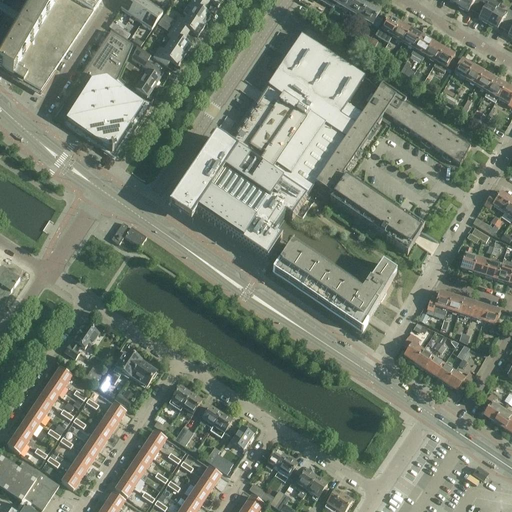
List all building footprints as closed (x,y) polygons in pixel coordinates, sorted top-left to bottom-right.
[(36,0),(0,62),(0,69),(13,77),(14,75),(25,81),(23,84),(41,93),(93,15),(102,0),(36,0)] [(131,19),(143,2),(139,0),(128,0),(121,12),(131,19)] [(207,8),(195,0),(192,0),(187,8),(191,11),(187,16),(204,28),(211,18),(204,13),(207,8)] [(222,0),(195,0),(207,8),(210,3),(217,8),(222,0)] [(316,0),(333,10),(335,6),(339,0),(316,0)] [(347,13),(355,0),(339,0),(335,6),(347,13)] [(360,20),(368,7),(356,0),(355,0),(347,13),(360,20)] [(450,0),(449,3),(458,9),(463,0),(450,0)] [(476,12),(482,0),(463,0),(458,9),(468,14),(471,9),(476,12)] [(499,6),(488,0),(482,0),(476,12),(481,15),(478,20),(488,26),(498,10),(497,9),(499,6)] [(141,26),(153,9),(143,2),(131,19),(129,22),(132,25),(134,22),(141,26)] [(368,7),(360,20),(372,27),(380,14),(368,7)] [(151,33),(162,15),(153,9),(141,26),(151,33)] [(505,29),(511,17),(511,13),(508,11),(506,15),(498,10),(488,26),(497,32),(500,26),(505,29)] [(327,20),(311,11),(308,17),(323,26),(326,22),(327,20)] [(165,16),(161,21),(169,26),(172,22),(165,17),(165,16)] [(204,28),(187,16),(183,22),(179,20),(173,29),(187,38),(190,33),(197,38),(204,28)] [(392,39),(400,26),(388,19),(380,33),(392,39)] [(326,22),(323,26),(335,34),(338,29),(332,25),(326,22)] [(160,24),(156,30),(160,34),(164,28),(160,24)] [(120,37),(123,32),(119,29),(115,27),(112,25),(109,30),(120,37)] [(403,46),(411,32),(400,26),(392,39),(403,46)] [(187,38),(173,29),(167,38),(171,41),(167,46),(184,58),(191,48),(183,43),(187,38)] [(338,29),(335,34),(342,38),(345,33),(344,32),(338,29)] [(126,42),(128,40),(130,36),(123,32),(120,37),(126,42)] [(411,32),(403,46),(413,52),(414,52),(422,38),(411,32)] [(132,49),(111,34),(80,80),(78,84),(88,93),(68,123),(67,122),(67,123),(64,127),(63,128),(65,129),(97,151),(97,150),(109,158),(114,162),(117,157),(125,145),(146,113),(150,106),(151,107),(153,103),(153,102),(150,106),(138,100),(118,82),(121,76),(132,49)] [(365,37),(358,49),(364,52),(371,40),(365,37)] [(425,58),(433,45),(422,38),(414,52),(413,52),(410,57),(421,64),(424,58),(425,58)] [(215,140),(201,161),(169,210),(191,224),(197,215),(236,241),(236,242),(267,263),(282,240),(274,236),(285,219),(291,223),(306,201),(306,200),(315,187),(377,90),(301,39),(276,76),(277,76),(228,148),(215,140)] [(135,40),(133,43),(140,49),(143,45),(135,40)] [(374,51),(378,44),(371,40),(367,47),(374,51)] [(435,65),(443,51),(433,45),(425,58),(435,65)] [(184,58),(167,46),(163,52),(159,49),(153,59),(167,69),(170,63),(177,68),(184,58)] [(150,58),(136,49),(131,61),(148,72),(147,74),(135,93),(147,101),(159,82),(158,82),(164,74),(147,63),(150,58)] [(443,51),(435,65),(447,71),(452,63),(455,58),(443,51)] [(280,61),(275,57),(268,67),(273,71),(280,61)] [(398,72),(402,64),(395,60),(390,67),(398,72)] [(461,62),(453,75),(465,82),(473,69),(461,62)] [(452,63),(447,71),(451,74),(456,65),(452,63)] [(476,88),(484,75),(473,69),(465,82),(476,88)] [(418,84),(422,77),(416,74),(412,81),(418,84)] [(484,75),(476,88),(487,95),(495,81),(484,75)] [(498,101),(506,88),(495,81),(487,95),(484,99),(495,105),(497,101),(498,101)] [(443,133),(434,126),(420,117),(413,112),(406,108),(404,106),(405,104),(406,103),(400,99),(399,100),(387,92),(388,91),(382,87),(379,91),(375,96),(315,187),(321,191),(321,190),(333,197),(331,200),(331,201),(332,199),(333,199),(344,181),(342,179),(344,175),(345,174),(346,174),(346,175),(351,168),(350,168),(359,153),(360,154),(368,144),(366,143),(376,128),(377,129),(381,123),(380,122),(384,117),(392,123),(394,124),(401,129),(402,128),(410,133),(409,134),(422,143),(423,142),(431,148),(430,149),(443,157),(444,156),(452,162),(452,163),(459,168),(470,151),(463,146),(453,139),(443,133)] [(511,91),(506,88),(498,101),(509,108),(508,109),(511,110),(511,91)] [(442,94),(439,100),(451,107),(454,101),(452,100),(442,94)] [(467,103),(461,113),(466,116),(472,105),(467,103)] [(472,120),(471,120),(483,127),(487,120),(476,113),(472,120)] [(486,123),(483,128),(493,134),(496,129),(486,123)] [(423,229),(404,216),(403,217),(401,219),(345,181),(344,181),(333,199),(332,199),(331,201),(331,200),(330,202),(337,207),(338,207),(339,205),(350,212),(348,214),(348,215),(362,224),(363,223),(362,223),(364,222),(375,229),(373,231),(383,238),(387,241),(385,242),(407,257),(408,254),(414,245),(421,233),(422,231),(423,229)] [(502,215),(511,202),(501,195),(497,200),(492,196),(484,208),(490,212),(492,208),(502,215)] [(511,221),(511,202),(502,215),(511,221)] [(473,226),(477,229),(489,236),(490,234),(492,230),(481,223),(476,220),(473,226)] [(123,225),(118,232),(112,242),(119,247),(124,239),(125,240),(140,250),(146,241),(131,230),(130,232),(128,230),(128,229),(123,225)] [(489,236),(493,239),(493,238),(498,231),(494,228),(489,236)] [(474,231),(471,237),(479,242),(481,243),(485,237),(477,232),(474,231)] [(504,235),(500,242),(509,246),(511,241),(511,240),(504,235)] [(362,295),(292,248),(293,247),(292,247),(291,248),(290,249),(283,260),(282,262),(279,266),(273,275),(361,334),(367,326),(368,324),(368,323),(372,316),(380,303),(384,296),(396,275),(388,269),(382,266),(377,274),(362,295)] [(472,275),(476,260),(469,257),(471,251),(466,250),(460,271),(472,275)] [(484,279),(489,264),(476,260),(472,275),(484,279)] [(496,283),(501,267),(489,264),(484,279),(496,283)] [(508,286),(511,273),(511,271),(501,267),(496,283),(508,286)] [(0,310),(19,282),(1,270),(0,271),(0,288),(1,289),(0,290),(0,310)] [(444,317),(446,313),(451,298),(439,294),(436,301),(431,299),(427,312),(444,317)] [(458,317),(463,302),(451,298),(446,313),(458,317)] [(470,321),(475,306),(463,302),(458,317),(470,321)] [(482,325),(487,309),(475,306),(470,321),(482,325)] [(487,309),(482,325),(490,327),(488,334),(499,337),(501,330),(495,328),(500,314),(487,309)] [(422,316),(418,323),(424,326),(428,319),(422,316)] [(417,326),(413,332),(419,335),(420,334),(423,329),(417,326)] [(64,355),(75,362),(80,356),(78,355),(81,349),(85,352),(89,347),(92,349),(100,336),(85,327),(74,344),(74,345),(71,350),(68,349),(64,355)] [(414,366),(422,353),(416,348),(420,342),(411,336),(402,348),(408,351),(403,358),(414,366)] [(442,347),(438,345),(437,345),(433,351),(438,354),(442,347)] [(424,373),(433,360),(422,353),(414,366),(424,373)] [(96,390),(104,395),(111,385),(114,387),(121,376),(129,381),(140,365),(141,364),(126,354),(113,374),(114,375),(111,380),(105,376),(104,377),(97,387),(96,390)] [(433,360),(424,373),(435,380),(444,367),(433,360)] [(462,361),(458,368),(463,370),(467,364),(466,364),(463,362),(462,361)] [(140,365),(129,381),(130,382),(131,381),(146,391),(156,375),(140,365)] [(445,387),(454,374),(444,367),(435,380),(445,387)] [(97,387),(104,377),(93,369),(86,380),(97,387)] [(72,379),(60,371),(53,381),(65,389),(72,379)] [(454,374),(445,387),(456,394),(462,385),(468,389),(474,379),(468,375),(464,381),(454,374)] [(47,391),(59,399),(65,389),(53,381),(47,391)] [(180,414),(182,411),(192,397),(180,390),(171,404),(169,406),(180,414)] [(40,400),(53,409),(59,399),(47,391),(40,400)] [(491,409),(485,418),(495,426),(501,416),(504,412),(494,405),(498,399),(492,395),(485,406),(491,409)] [(119,396),(114,402),(127,411),(132,404),(119,396)] [(186,417),(191,420),(192,418),(202,404),(192,397),(182,411),(188,415),(186,417)] [(34,410),(46,418),(53,409),(40,400),(34,410)] [(125,415),(113,406),(106,417),(119,425),(125,415)] [(27,420),(40,428),(46,418),(34,410),(27,420)] [(213,430),(221,417),(210,410),(199,426),(204,429),(206,425),(213,430)] [(501,416),(495,426),(506,433),(511,423),(511,413),(510,416),(504,412),(501,416)] [(100,426),(112,435),(119,425),(106,417),(100,426)] [(232,424),(222,417),(221,417),(213,430),(210,433),(221,441),(223,437),(232,424)] [(21,429),(33,438),(40,428),(27,420),(21,429)] [(165,424),(163,427),(157,423),(153,429),(165,436),(170,427),(165,424)] [(72,426),(68,433),(73,436),(77,430),(72,426)] [(93,436),(106,444),(112,435),(100,426),(93,436)] [(60,428),(56,434),(61,437),(65,431),(60,428)] [(14,439),(27,447),(33,438),(21,429),(14,439)] [(179,446),(188,433),(183,429),(174,443),(179,446)] [(241,430),(231,446),(235,449),(243,453),(249,443),(251,444),(253,440),(252,439),(253,438),(241,430)] [(180,447),(185,450),(194,436),(189,433),(188,433),(179,446),(180,447)] [(167,442),(154,434),(148,444),(160,452),(167,442)] [(87,446),(99,454),(106,444),(93,436),(87,446)] [(27,447),(14,439),(8,449),(20,457),(27,447)] [(160,452),(148,444),(141,454),(154,462),(160,452)] [(80,455),(93,464),(99,454),(87,446),(80,455)] [(214,450),(206,464),(211,467),(214,462),(220,453),(214,450)] [(178,467),(181,463),(186,455),(182,453),(177,460),(175,459),(173,464),(178,467)] [(278,473),(286,460),(275,453),(267,466),(265,470),(271,474),(273,470),(278,473)] [(44,462),(47,458),(42,454),(39,459),(44,462)] [(154,462),(141,454),(135,463),(147,472),(154,462)] [(74,465),(86,473),(93,464),(80,455),(74,465)] [(28,511),(32,506),(40,511),(43,511),(59,488),(23,464),(18,471),(1,459),(0,460),(0,491),(21,505),(16,511),(28,511)] [(278,473),(277,474),(283,478),(284,477),(289,480),(297,468),(286,460),(278,473)] [(230,472),(214,462),(211,467),(227,477),(230,472)] [(147,472),(135,463),(128,473),(141,481),(147,472)] [(67,474),(80,483),(86,473),(74,465),(67,474)] [(221,478),(208,470),(201,480),(214,488),(221,478)] [(473,477),(480,482),(483,484),(488,477),(477,470),(473,477)] [(141,481),(128,473),(122,483),(134,491),(141,481)] [(307,494),(316,480),(306,473),(294,490),(300,494),(297,498),(302,501),(307,494)] [(61,484),(73,493),(80,483),(67,474),(61,484)] [(175,477),(171,482),(176,485),(180,480),(175,477)] [(195,490),(207,498),(214,488),(201,480),(195,490)] [(307,494),(313,499),(312,501),(316,504),(318,502),(327,488),(316,480),(307,494)] [(115,493),(128,501),(134,491),(122,483),(115,493)] [(253,486),(249,493),(259,500),(264,493),(253,486)] [(188,499),(201,508),(207,498),(195,490),(188,499)] [(264,493),(259,500),(275,510),(284,497),(279,493),(274,500),(264,493)] [(335,493),(326,507),(324,510),(328,511),(346,511),(352,504),(335,493)] [(120,511),(125,504),(113,496),(106,506),(114,511),(120,511)] [(284,497),(275,510),(277,511),(280,511),(289,500),(284,497)] [(182,509),(186,511),(197,511),(201,508),(188,499),(182,509)] [(260,511),(264,507),(251,499),(244,509),(249,511),(260,511)]
